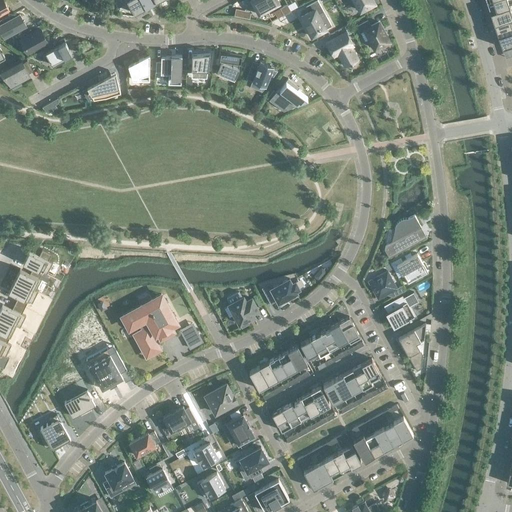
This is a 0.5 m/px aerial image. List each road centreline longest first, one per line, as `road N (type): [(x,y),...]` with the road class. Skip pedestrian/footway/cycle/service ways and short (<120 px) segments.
road 1 (residential): [(432,134),(446,299),(432,423)]
road 2 (residential): [(226,350),(140,395),(42,497)]
road 3 (residential): [(337,99),(366,185),(358,238),(339,274)]
road 4 (residential): [(194,36),(281,52),(337,99)]
road 5 (residential): [(386,341),(255,410)]
road 6 (residential): [(307,505),(429,438)]
road 7 (residential): [(339,274),(298,312),(226,350)]
road 8 (residential): [(508,383),(484,504)]
